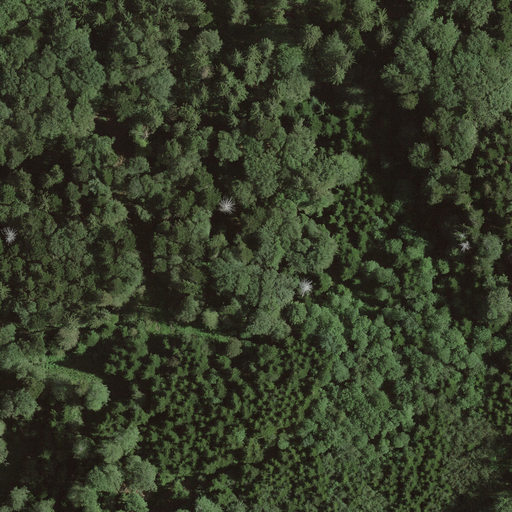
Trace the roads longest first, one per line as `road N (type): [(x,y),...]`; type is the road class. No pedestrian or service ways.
road 1 (track): [(150,379),(365,372),(460,343)]
road 2 (track): [(335,374),(307,428),(282,453),(185,473),(139,511)]
road 3 (track): [(511,26),(293,0)]
road 4 (track): [(206,0),(100,6),(0,36)]
